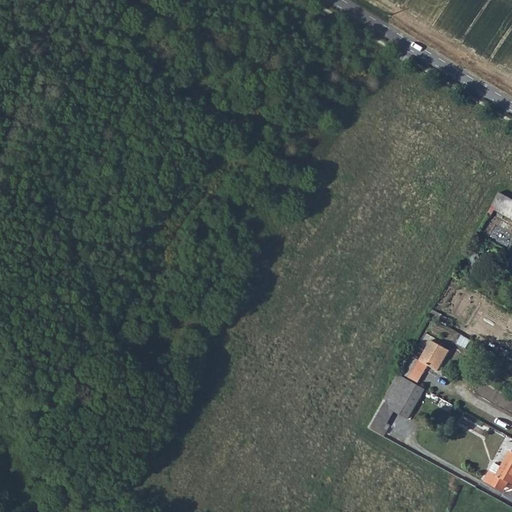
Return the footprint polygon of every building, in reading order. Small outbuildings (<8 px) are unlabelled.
[(511,201),(500,194),(492,208),(511,218),(511,201)] [(488,346),(474,338),(469,345),(483,353),(488,346)] [(425,361),(417,357),(407,374),(423,383),(433,366),(443,371),(455,351),(437,341),(425,361)] [(402,376),(373,429),(387,436),(401,412),(412,418),(428,390),(402,376)] [(510,477),(511,477),(511,455),(507,464),(503,471),(495,467),(489,477),(504,486),(510,477)] [(503,471),(507,464),(500,459),(495,467),(503,471)]
